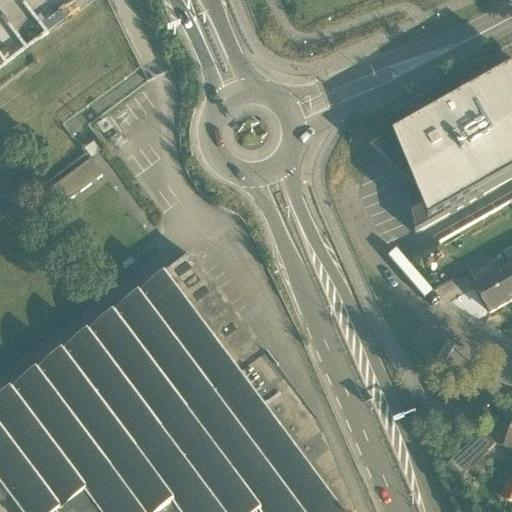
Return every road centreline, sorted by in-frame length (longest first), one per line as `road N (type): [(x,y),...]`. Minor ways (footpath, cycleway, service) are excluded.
road 1 (primary): [(430,511),(285,169)]
road 2 (primary): [(251,183),(398,511)]
road 3 (unknown): [(210,229),(0,389)]
road 4 (unclassified): [(511,360),(420,306),(384,264),(357,204)]
road 5 (unclassified): [(299,140),(432,56)]
road 6 (unclassified): [(432,56),(384,60),(283,99)]
